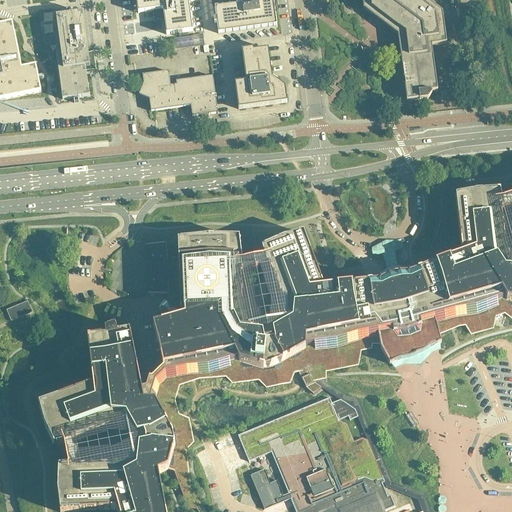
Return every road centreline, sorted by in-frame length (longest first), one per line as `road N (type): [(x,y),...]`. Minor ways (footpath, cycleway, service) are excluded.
road 1 (tertiary): [(0,207),(323,174)]
road 2 (tertiary): [(321,152),(0,187)]
road 3 (track): [(135,228),(278,230),(316,220),(328,202)]
road 4 (tertiary): [(323,174),(456,141)]
road 5 (tertiary): [(456,141),(321,152)]
road 6 (unclassified): [(299,0),(318,130)]
